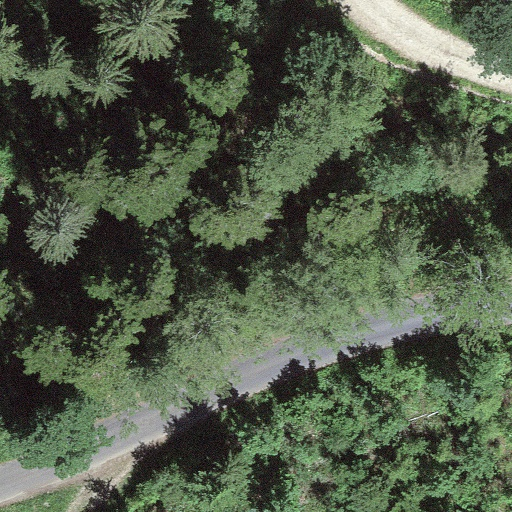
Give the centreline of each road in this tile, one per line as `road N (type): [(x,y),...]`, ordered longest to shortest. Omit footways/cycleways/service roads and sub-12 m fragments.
road 1 (unclassified): [(511,307),(400,327),(282,362),(0,484)]
road 2 (track): [(511,75),(408,36),(365,0)]
